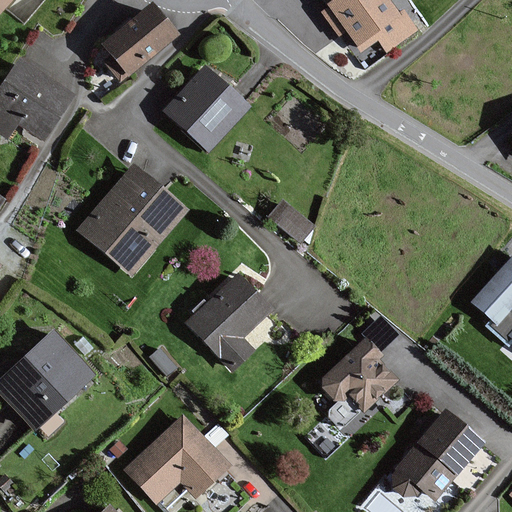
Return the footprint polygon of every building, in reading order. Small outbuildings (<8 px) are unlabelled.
[(0,0),(0,12),(10,0),(0,0)] [(386,49),(413,30),(403,15),(397,19),(383,0),(326,0),(331,7),(324,13),(340,33),(348,27),(361,49),(378,37),(386,49)] [(172,36),(148,7),(103,44),(112,56),(104,63),(119,81),(172,36)] [(70,97),(19,61),(0,88),(0,132),(5,136),(15,121),(41,138),(70,97)] [(246,108),(203,69),(164,111),(207,150),(246,108)] [(182,212),(132,170),(81,231),(131,272),(182,212)] [(310,227),(281,203),(269,217),(298,241),(310,227)] [(511,335),(511,260),(474,302),(511,335)] [(267,311),(235,278),(188,325),(232,368),(251,349),(240,338),(267,311)] [(51,333),(0,381),(0,394),(35,430),(92,376),(51,333)] [(379,358),(362,341),(322,381),(326,385),(323,388),(335,400),(338,397),(341,400),(347,394),(364,410),(392,381),(373,363),(379,358)] [(480,442),(444,413),(392,476),(400,482),(395,488),(405,496),(410,490),(415,495),(421,488),(434,498),(480,442)] [(182,416),(123,470),(155,505),(179,483),(196,500),(231,467),(214,449),(203,438),(182,416)] [(218,424),(203,438),(214,449),(229,436),(218,424)] [(109,450),(117,458),(127,449),(119,441),(109,450)] [(0,477),(0,486),(4,492),(13,484),(4,474),(0,477)]
